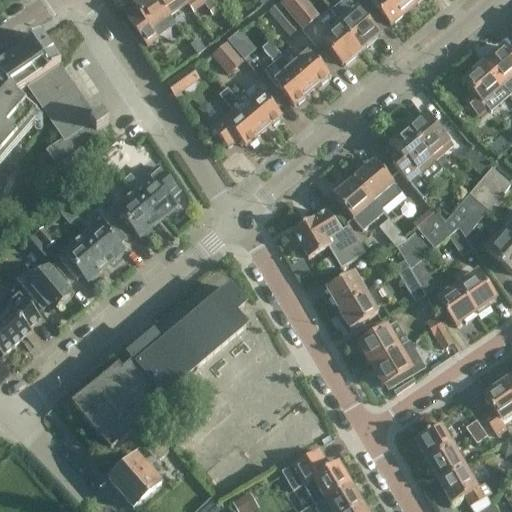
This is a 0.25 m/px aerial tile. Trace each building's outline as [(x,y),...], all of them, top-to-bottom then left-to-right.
[(169,18),(156,0),(134,0),(130,3),(136,11),(126,18),(148,48),(158,41),(157,39),(174,27),(168,19),(169,18)] [(187,5),(183,0),(156,0),(169,18),(187,5)] [(209,0),(183,0),(187,5),(194,15),(205,7),(208,12),(215,7),(211,1),(209,0)] [(289,0),(282,7),(303,32),(317,19),(300,0),(289,0)] [(398,0),(371,0),(369,2),(391,27),(408,11),(398,0)] [(398,0),(408,11),(421,0),(398,0)] [(269,14),(290,39),(299,31),(278,6),(269,14)] [(232,7),(225,11),(234,25),(241,20),(232,7)] [(340,15),(334,20),(360,52),(379,37),(358,13),(354,8),(343,18),(340,15)] [(360,52),(334,20),(327,26),(333,33),(322,43),(342,67),(360,52)] [(239,33),(228,43),(235,52),(246,42),(239,33)] [(60,67),(40,36),(22,48),(22,49),(0,63),(0,158),(36,116),(17,100),(16,97),(60,67)] [(198,42),(191,47),(198,56),(205,51),(198,42)] [(241,61),(226,44),(211,58),(226,74),(241,61)] [(312,93),(282,58),(269,44),(262,50),(283,75),(273,84),(294,108),(312,93)] [(503,88),(511,98),(511,96),(511,57),(511,58),(503,48),(483,65),(503,88)] [(312,93),(329,78),(308,53),(298,62),(289,52),(282,58),(312,93)] [(503,88),(483,65),(463,82),(472,92),(463,100),(478,119),(488,111),(483,105),(503,88)] [(58,70),(28,91),(52,125),(64,143),(47,154),(72,189),(101,169),(88,150),(103,139),(98,132),(108,125),(102,116),(94,121),(58,70)] [(176,100),(200,82),(190,70),(166,87),(176,100)] [(246,149),(264,134),(243,108),(228,91),(220,97),(235,115),(225,123),(223,120),(212,130),(228,150),(239,141),(246,149)] [(243,108),(264,134),(282,118),(261,93),(243,108)] [(449,96),(443,101),(455,117),(462,112),(449,96)] [(425,115),(407,131),(435,164),(454,148),(425,115)] [(435,164),(407,131),(388,146),(399,159),(391,166),(423,202),(431,195),(417,179),(435,164)] [(117,140),(99,156),(107,165),(126,149),(117,140)] [(462,163),(482,180),(489,172),(469,154),(462,163)] [(374,164),(354,181),(380,212),(400,195),(374,164)] [(489,172),(482,180),(467,198),(484,212),(497,197),(501,199),(509,189),(489,172)] [(137,186),(130,192),(157,223),(175,208),(152,180),(141,190),(137,186)] [(388,221),(380,212),(354,181),(334,198),(353,221),(364,212),(371,220),(374,218),(381,226),(388,221)] [(157,223),(130,192),(122,199),(126,203),(116,212),(139,239),(157,223)] [(471,228),(484,212),(467,198),(442,228),(451,238),(457,233),(463,243),(474,231),(471,228)] [(68,208),(59,216),(68,226),(77,219),(68,208)] [(83,241),(106,268),(124,253),(120,248),(127,242),(100,211),(93,216),(101,225),(83,241)] [(365,257),(354,237),(349,229),(342,233),(325,214),(292,234),(308,261),(328,250),(340,271),(365,257)] [(442,228),(433,217),(415,233),(433,254),(451,238),(442,228)] [(377,229),(395,250),(405,241),(388,221),(381,226),(377,229)] [(55,243),(44,230),(36,237),(46,250),(55,243)] [(364,232),(354,237),(365,257),(375,252),(364,232)] [(403,263),(408,271),(410,274),(421,264),(433,254),(415,233),(405,241),(395,250),(403,263)] [(511,275),(511,239),(504,233),(486,253),(511,275)] [(45,251),(46,250),(36,237),(24,247),(39,266),(50,258),(45,251)] [(106,268),(83,241),(60,260),(79,282),(83,279),(87,284),(106,268)] [(408,271),(403,263),(395,269),(399,276),(408,271)] [(435,285),(421,264),(410,274),(421,294),(435,285)] [(48,269),(34,281),(27,273),(15,283),(41,315),(45,311),(46,312),(49,310),(52,313),(72,297),(48,269)] [(413,299),(421,294),(410,274),(408,271),(399,276),(413,299)] [(457,287),(478,317),(490,309),(488,306),(496,300),(477,273),(457,287)] [(366,295),(366,294),(354,275),(326,291),(338,312),(366,295)] [(466,325),(478,317),(457,287),(437,301),(456,328),(464,323),(466,325)] [(134,434),(137,439),(162,419),(144,398),(155,389),(163,398),(245,329),(234,316),(244,307),(230,290),(161,347),(153,337),(129,357),(133,362),(99,391),(95,386),(71,406),(111,454),(134,434)] [(372,290),(366,294),(366,295),(338,312),(350,332),(378,316),(375,311),(382,307),(372,290)] [(0,358),(1,358),(2,360),(19,345),(31,335),(28,332),(41,321),(20,297),(5,308),(0,314),(0,358)] [(430,331),(441,325),(436,318),(426,324),(430,331)] [(398,351),(402,349),(397,341),(404,336),(397,324),(386,331),(358,347),(370,367),(398,351)] [(453,345),(441,325),(430,331),(436,340),(437,339),(443,351),(453,345)] [(398,351),(370,367),(382,388),(385,386),(386,389),(395,384),(393,381),(410,372),(405,362),(409,361),(402,349),(398,351)] [(511,377),(503,384),(511,397),(511,377)] [(511,414),(511,397),(503,384),(482,398),(492,413),(483,419),(496,438),(507,431),(501,422),(511,414)] [(471,438),(482,430),(476,423),(465,430),(471,438)] [(414,443),(426,464),(452,449),(440,427),(436,430),(434,426),(432,426),(429,426),(427,428),(426,429),(425,432),(427,435),(414,443)] [(488,439),(482,430),(471,438),(476,447),(488,439)] [(511,447),(508,442),(498,450),(505,460),(511,455),(511,447)] [(426,464),(438,485),(465,470),(452,449),(426,464)] [(144,452),(108,482),(133,511),(161,488),(143,467),(151,460),(144,452)] [(314,507),(327,500),(351,485),(338,465),(324,473),(313,456),(281,474),(293,495),(303,489),(314,507)] [(464,498),(470,509),(487,499),(490,497),(483,485),(476,489),(465,470),(438,485),(451,506),(464,498)] [(333,511),(353,511),(363,506),(351,485),(327,500),(333,511)] [(249,495),(232,505),(236,511),(255,511),(259,510),(249,495)] [(219,511),(221,511),(217,507),(210,499),(196,511),(219,511)] [(470,509),(472,511),(486,511),(493,508),(487,499),(470,509)]
